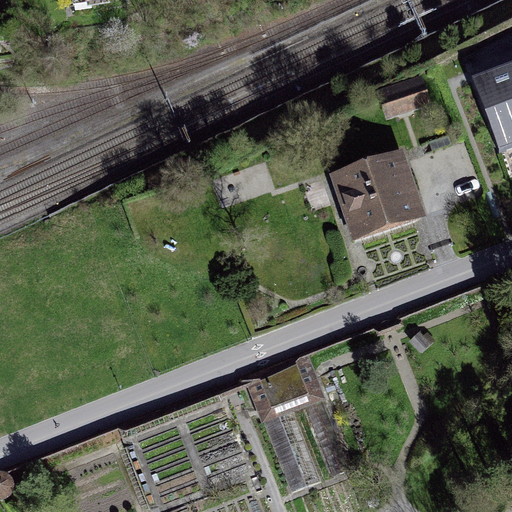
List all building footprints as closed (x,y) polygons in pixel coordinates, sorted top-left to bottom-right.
[(511,146),(511,62),(498,68),(465,81),(493,154),(511,146)] [(376,93),(386,122),(432,106),(422,77),(376,93)] [(404,154),(331,179),(354,246),(427,221),(417,194),(404,154)] [(241,382),(246,393),(261,426),(265,425),(295,413),(306,408),(323,402),(325,401),(310,363),(308,356),(241,382)] [(0,502),(4,502),(8,499),(11,495),(12,491),(12,487),(12,484),(11,482),(9,478),(6,476),(3,475),(1,474),(0,473),(0,502)]
